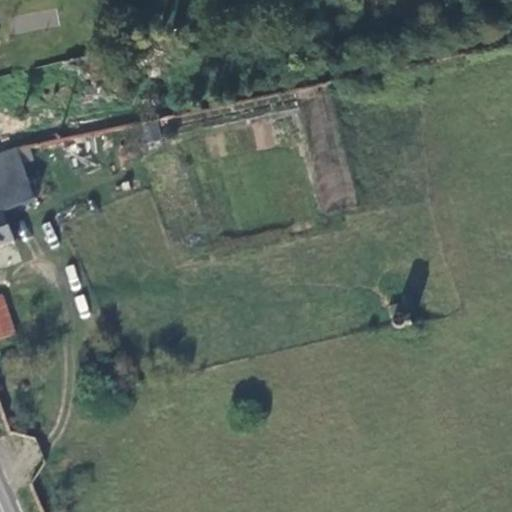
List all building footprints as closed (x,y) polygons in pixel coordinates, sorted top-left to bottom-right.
[(110,76),(131,71),(126,52),(111,55),(110,52),(106,53),(62,63),(64,71),(79,68),(82,83),(100,78),(99,73),(108,70),(110,76)] [(332,82),(167,118),(172,138),(301,109),(323,217),(360,208),(332,82)] [(25,166),(35,162),(29,147),(19,150),(25,166)] [(31,184),(25,166),(19,150),(0,156),(0,202),(6,215),(24,207),(20,189),(31,184)] [(0,251),(18,246),(6,215),(0,202),(0,251)] [(3,296),(0,296),(0,340),(17,335),(3,296)] [(410,303),(390,307),(391,326),(400,332),(405,333),(410,330),(411,327),(414,326),(410,303)]
